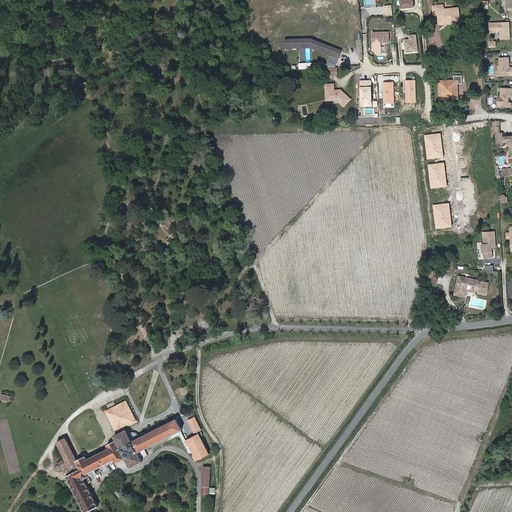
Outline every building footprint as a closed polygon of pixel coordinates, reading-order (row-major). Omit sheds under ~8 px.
[(401,12),(414,11),(414,9),(413,3),(413,2),(400,4),(401,12)] [(455,25),(455,28),(459,27),(458,14),(445,14),(444,12),(439,13),(438,10),(433,11),(434,20),(439,19),(440,29),(445,28),(445,25),(455,25)] [(137,23),(129,27),(132,32),(139,28),(137,23)] [(500,43),(510,42),(509,35),(508,33),(507,30),(509,30),(509,25),(489,27),(490,36),(500,35),(500,43)] [(372,37),(372,48),(389,47),(389,37),(372,37)] [(310,39),(283,40),(284,50),(310,49),(338,59),(341,50),(310,39)] [(407,57),(419,56),(417,39),(410,40),(410,44),(405,45),(407,57)] [(509,61),(499,61),(500,68),(498,70),(498,74),(500,75),(500,79),(511,78),(511,73),(511,71),(507,71),(507,68),(509,68),(509,61)] [(359,80),(360,106),(372,106),(372,79),(359,80)] [(405,102),(416,102),(417,79),(406,79),(405,102)] [(457,90),(459,90),(463,89),(463,81),(455,82),(455,86),(443,86),(443,90),(441,90),(441,102),(443,102),(444,104),(456,103),(456,102),(458,102),(457,90)] [(383,89),(383,94),(384,105),(396,105),(395,88),(392,88),(392,85),(379,85),(379,89),(383,89)] [(443,90),(443,86),(439,86),(440,106),(460,105),(459,90),(457,90),(458,102),(456,102),(456,103),(444,104),(443,102),(441,102),(441,90),(443,90)] [(334,90),(326,90),(326,103),(329,106),(337,106),(344,112),(351,105),(341,96),(340,97),(337,97),(337,96),(334,96),(334,90)] [(511,91),(501,91),(500,99),(498,99),(497,109),(511,110),(511,105),(508,105),(508,103),(507,101),(507,100),(508,100),(511,100),(511,91)] [(286,92),(278,92),(279,100),(287,100),(286,92)] [(511,142),(504,143),(503,139),(501,139),(500,133),(494,134),(492,134),(493,141),(497,140),(498,153),(504,153),(503,149),(505,149),(505,148),(507,148),(510,148),(510,152),(511,151),(511,142)] [(500,203),(508,202),(508,195),(499,195),(500,203)] [(497,249),(496,234),(485,234),(485,246),(483,246),(483,254),(485,254),(485,260),(494,260),(493,249),(497,249)] [(486,286),(458,282),(455,298),(465,300),(466,292),(485,295),(486,286)] [(162,314),(170,321),(174,316),(166,309),(162,314)] [(130,418),(134,417),(128,405),(124,406),(122,403),(111,409),(112,413),(108,414),(114,426),(118,424),(120,428),(124,426),(132,422),(130,418)] [(201,429),(195,416),(190,418),(196,431),(198,430),(201,429)] [(78,460),(67,438),(58,443),(66,458),(59,463),(58,463),(57,465),(56,466),(57,468),(58,469),(59,470),(61,469),(64,468),(86,511),(100,506),(86,478),(91,476),(90,473),(117,459),(119,463),(125,459),(130,468),(145,460),(143,457),(150,453),(147,447),(183,429),(177,418),(166,423),(165,421),(138,435),(137,434),(136,432),(134,432),(132,432),(131,432),(129,429),(126,430),(125,428),(124,426),(120,428),(122,431),(122,432),(114,437),(116,441),(107,445),(109,449),(87,460),(80,464),(78,460)] [(209,452),(199,432),(196,433),(187,438),(196,459),(209,452)] [(78,460),(80,464),(87,460),(87,452),(78,460)] [(208,493),(210,466),(203,466),(201,493),(202,493),(208,493)]
